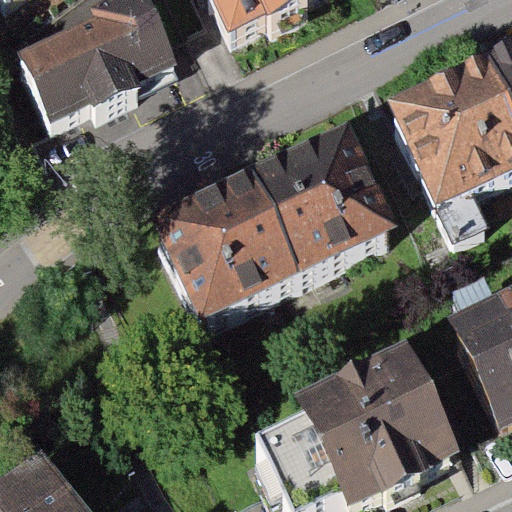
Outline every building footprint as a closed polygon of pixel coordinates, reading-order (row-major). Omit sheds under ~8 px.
[(0,0),(0,11),(9,24),(41,0),(0,0)] [(197,0),(229,60),(343,0),(197,0)] [(133,6),(5,78),(52,161),(180,88),(133,6)] [(511,60),(358,137),(410,242),(511,191),(511,60)] [(317,153),(115,252),(167,357),(369,257),(317,153)] [(511,318),(445,353),(499,459),(511,452),(511,318)] [(409,365),(282,429),(323,511),(390,511),(465,475),(409,365)] [(86,511),(38,454),(0,485),(0,511),(86,511)]
